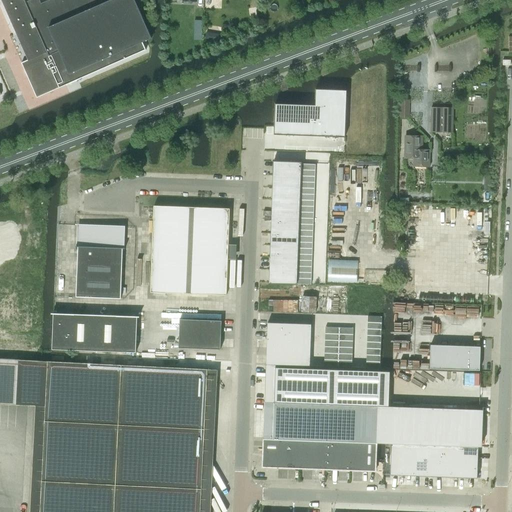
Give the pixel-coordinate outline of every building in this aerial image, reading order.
[(1,0),(17,35),(28,60),(22,63),(21,63),(37,98),(58,88),(70,83),(90,74),(109,65),(146,49),(143,41),(146,40),(152,37),(148,29),(149,29),(135,0),(50,0),(42,4),(39,0),(30,0),(26,2),(24,0),(1,0)] [(319,108),(279,106),(279,137),(347,138),(349,93),(318,91),(319,108)] [(409,118),(410,100),(400,100),(400,117),(409,118)] [(431,132),(453,132),(453,107),(432,107),(431,132)] [(406,135),(405,158),(414,158),(414,166),(429,166),(429,150),(422,149),(422,136),(406,135)] [(273,161),(273,173),(301,174),(301,168),(301,162),(273,161)] [(273,173),(272,186),(300,186),(300,180),(301,174),(273,173)] [(272,186),(272,198),(300,199),(300,192),(300,186),(272,186)] [(272,198),(271,210),(299,211),(300,205),(300,199),(272,198)] [(154,205),(151,292),(227,295),(230,208),(154,205)] [(472,209),(471,233),(489,233),(489,209),(472,209)] [(271,210),(271,234),(299,235),(299,229),(299,223),(299,217),(299,211),(271,210)] [(79,226),(79,246),(76,246),(76,247),(79,247),(77,297),(122,299),(123,249),(126,249),(126,248),(123,248),(124,228),(79,226)] [(271,234),(270,246),(298,247),(298,241),(299,235),(271,234)] [(270,246),(270,258),(298,259),(298,253),(298,247),(270,246)] [(270,258),(270,270),(297,271),(298,265),(298,259),(270,258)] [(270,270),(269,282),(297,283),(297,277),(297,271),(270,270)] [(54,313),(52,349),(136,352),(138,316),(54,313)] [(179,348),(221,349),(222,320),(180,319),(179,348)] [(268,322),(266,364),(310,365),(311,324),(268,322)] [(431,345),(430,367),(479,369),(480,346),(431,345)] [(40,511),(200,511),(208,369),(122,364),(122,365),(48,361),(40,511)] [(265,402),(263,439),(289,439),(301,440),(314,440),(326,441),(339,441),(352,442),(364,442),(377,442),(377,443),(377,442),(392,443),(404,443),(416,444),(429,444),(441,445),(453,445),(466,445),(478,446),(482,446),(483,409),(428,407),(388,406),(389,371),(380,371),(380,368),(366,367),(352,367),(338,366),(324,366),(310,365),(266,364),(265,402)] [(263,439),(263,453),(288,454),(289,439),(263,439)] [(288,454),(288,468),(300,468),(301,440),(289,439),(288,454)] [(313,468),(314,440),(301,440),(300,468),(313,468)] [(325,469),(326,441),(314,440),(313,468),(325,469)] [(338,469),(339,441),(326,441),(325,469),(338,469)] [(351,470),(352,442),(339,441),(338,469),(351,470)] [(363,470),(364,442),(352,442),(351,470),(363,470)] [(376,471),(377,442),(364,442),(363,470),(376,471)] [(392,443),(391,475),(403,475),(404,443),(392,443)] [(404,443),(403,475),(415,475),(416,444),(404,443)] [(416,444),(415,475),(421,476),(428,476),(429,444),(416,444)] [(429,444),(428,476),(440,476),(441,445),(429,444)] [(441,445),(440,476),(452,477),(453,445),(441,445)] [(453,445),(452,477),(465,477),(466,445),(453,445)] [(466,445),(465,477),(477,477),(478,446),(466,445)] [(263,453),(263,467),(286,468),(288,468),(288,454),(263,453)]
